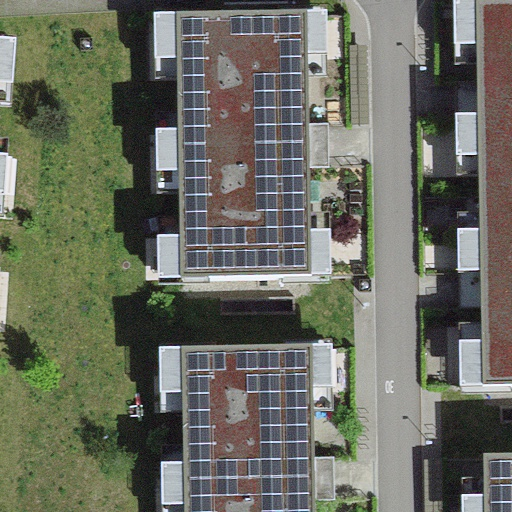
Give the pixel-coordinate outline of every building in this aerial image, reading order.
[(511,4),(471,5),(472,97),(474,198),(511,197),(511,4)] [(303,139),(301,16),(171,18),(176,283),(306,280),(303,139)] [(511,389),(511,197),(474,198),(475,289),(476,390),(511,389)] [(314,351),(181,352),(183,511),(316,511),(316,478),(314,351)] [(511,511),(511,458),(478,459),(478,511),(511,511)]
